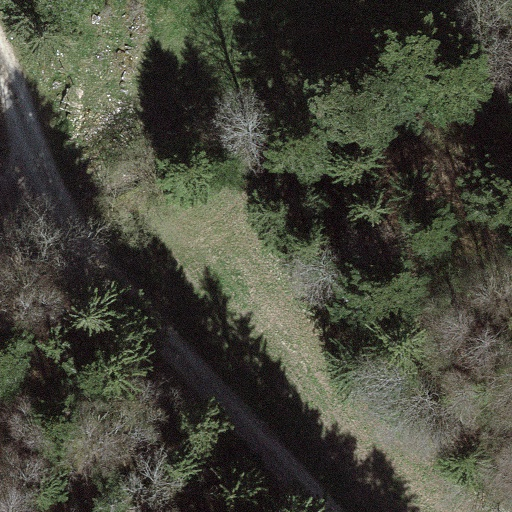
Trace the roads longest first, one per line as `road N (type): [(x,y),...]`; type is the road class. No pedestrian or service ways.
road 1 (track): [(54,183),(201,405),(297,511)]
road 2 (track): [(0,58),(54,183)]
